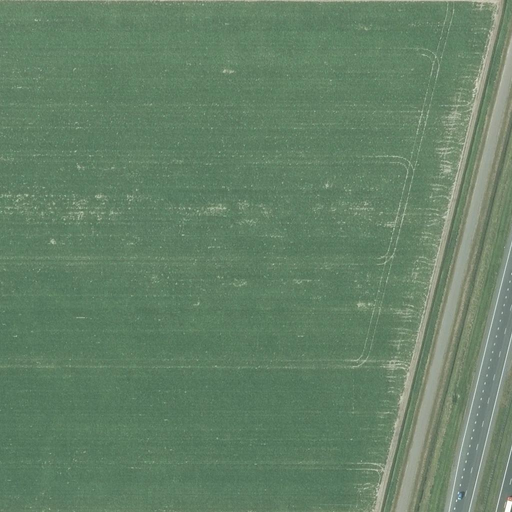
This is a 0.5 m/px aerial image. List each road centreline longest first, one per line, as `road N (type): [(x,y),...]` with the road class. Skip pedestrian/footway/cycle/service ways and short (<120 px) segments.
road 1 (unclassified): [(400,511),(511,55)]
road 2 (motorway): [(511,304),(461,511)]
